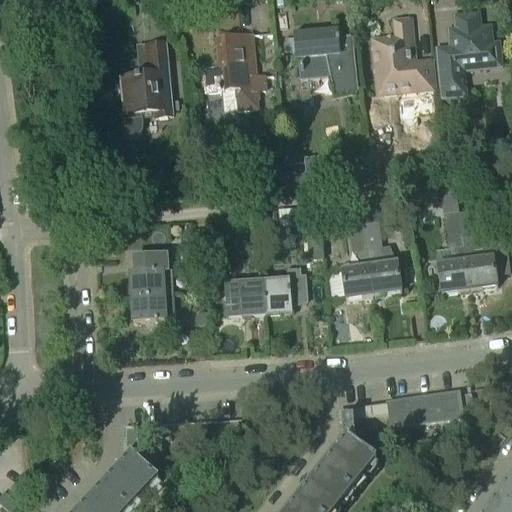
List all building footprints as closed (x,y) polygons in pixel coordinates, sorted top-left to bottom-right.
[(459,52),(438,53),(443,101),(465,99),(463,73),(467,73),(467,75),(474,75),(473,72),(487,71),(505,70),(503,43),(495,44),(494,30),(479,32),(478,18),(456,20),(459,52)] [(398,44),(375,46),(380,97),(384,100),(436,95),(433,66),(415,68),(411,26),(396,27),(398,44)] [(337,35),(295,39),(297,63),(301,63),(301,68),(300,69),(301,75),(302,75),(303,82),(330,79),(334,101),(357,97),(352,39),(338,40),(337,35)] [(220,75),(201,76),(203,96),(222,95),(235,93),(237,116),(260,114),(259,103),(258,95),(267,95),(265,80),(257,81),(253,39),(217,42),(220,75)] [(122,83),(120,83),(122,97),(123,97),(125,118),(155,115),(155,122),(172,120),(165,47),(138,49),(140,78),(134,79),(122,80),(122,83)] [(144,121),(123,123),(125,141),(136,140),(138,139),(140,138),(141,137),(142,136),(143,135),(144,133),(145,131),(144,121)] [(283,154),(271,156),(272,166),(284,165),(283,154)] [(304,163),(284,165),(286,186),(286,192),(306,190),(306,184),(304,163)] [(284,165),(272,166),(274,187),(286,186),(284,165)] [(504,200),(493,202),(494,209),(499,213),(506,212),(504,200)] [(473,214),(458,216),(470,296),(497,292),(496,281),(511,279),(506,244),(489,246),(491,262),(479,264),(477,250),(478,250),(473,214)] [(453,268),(438,270),(442,299),(470,296),(458,216),(444,217),(449,254),(451,254),(453,268)] [(378,226),(364,228),(374,301),(401,297),(397,267),(382,269),(379,253),(382,253),(378,226)] [(359,272),(342,274),(346,304),(374,301),(364,228),(349,230),(353,257),(357,256),(359,272)] [(205,234),(192,234),(194,270),(207,269),(205,245),(205,234)] [(321,239),(308,239),(310,264),(322,263),(321,239)] [(218,244),(205,245),(207,269),(219,268),(218,244)] [(166,258),(129,259),(131,301),(172,299),(171,274),(167,274),(166,258)] [(288,273),(288,284),(264,286),(266,319),(291,317),(291,307),(307,306),(305,280),(302,280),(301,272),(288,273)] [(266,319),(264,286),(226,288),(228,321),(266,319)] [(172,299),(131,301),(133,327),(144,326),(146,333),(173,328),(172,299)] [(183,325),(194,324),(193,302),(183,302),(183,325)] [(210,316),(196,317),(197,328),(210,327),(210,316)] [(459,397),(387,407),(391,435),(463,424),(459,397)] [(466,414),(461,415),(463,424),(474,423),(471,399),(464,400),(466,414)] [(347,444),(292,511),(340,511),(377,466),(350,445),(355,439),(354,438),(353,420),(342,421),(343,439),(342,440),(347,444)] [(130,462),(83,511),(136,511),(159,487),(134,464),(140,458),(138,457),(139,442),(171,441),(171,453),(245,450),(243,425),(123,431),(123,442),(127,442),(127,457),(126,458),(130,462)] [(511,511),(511,481),(490,511),(511,511)] [(2,495),(0,496),(0,508),(4,511),(17,511),(19,510),(2,495)]
